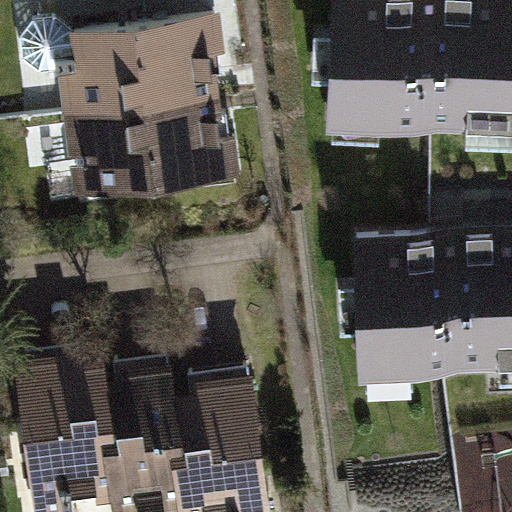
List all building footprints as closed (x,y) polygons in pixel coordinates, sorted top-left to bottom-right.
[(511,0),(331,0),(325,116),(511,126),(511,0)] [(210,13),(63,28),(72,107),(219,91),(210,13)] [(219,91),(72,107),(80,185),(227,169),(219,91)] [(511,220),(354,225),(359,369),(511,364),(511,220)] [(22,355),(40,501),(119,492),(103,367),(101,345),(22,355)] [(168,359),(103,367),(119,492),(121,511),(143,511),(186,507),(171,379),(168,359)] [(186,507),(187,511),(266,511),(249,370),(171,379),(186,507)]
